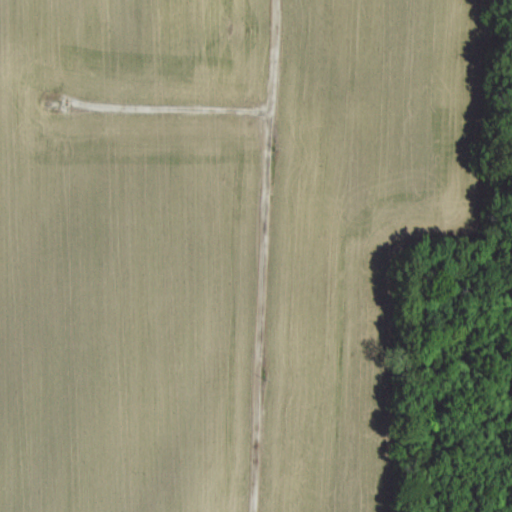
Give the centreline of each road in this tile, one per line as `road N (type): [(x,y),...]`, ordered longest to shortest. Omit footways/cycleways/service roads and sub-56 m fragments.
road 1 (residential): [(272,0),(249,511)]
road 2 (residential): [(266,109),(56,106)]
